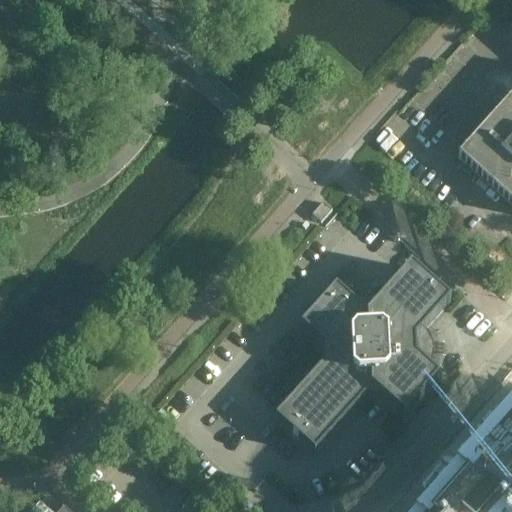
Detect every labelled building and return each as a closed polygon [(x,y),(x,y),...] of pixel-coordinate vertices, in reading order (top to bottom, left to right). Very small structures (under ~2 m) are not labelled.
[(511,96),(457,158),(511,207),(511,96)] [(320,225),(331,212),(322,204),(311,217),(320,225)] [(421,365),(426,360),(425,342),(420,337),(450,304),(411,269),(376,308),(358,309),(336,288),(301,327),(328,352),(328,361),(275,420),(314,455),(363,400),(381,399),(403,420),(439,380),(421,365)] [(158,413),(145,428),(162,443),(175,428),(158,413)] [(511,511),(511,432),(436,511),(511,511)]
